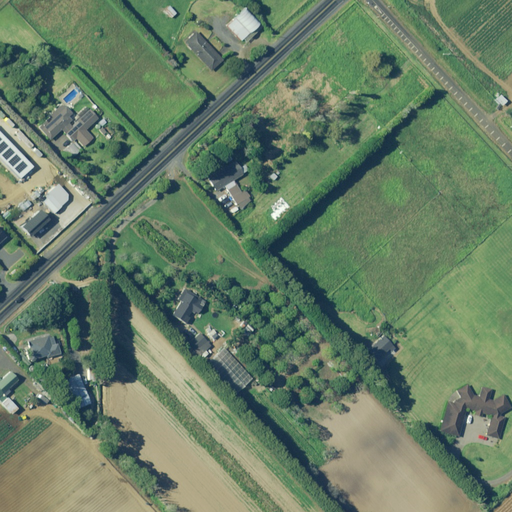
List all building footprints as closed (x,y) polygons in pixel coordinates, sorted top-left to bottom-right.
[(175,13),(168,6),(163,11),(170,18),(175,13)] [(262,26),(245,8),(226,26),(240,41),(249,31),(253,35),(262,26)] [(221,60),(193,31),(182,42),(210,71),(221,60)] [(80,116),(71,125),(67,122),(70,119),(67,117),(70,114),(63,106),(61,108),(59,105),(47,116),(48,117),(37,128),(49,140),(60,129),(72,142),(75,139),(83,147),(92,138),(85,130),(97,118),(85,106),(78,113),(80,116)] [(105,124),(98,130),(103,136),(110,129),(105,124)] [(238,168),(233,161),(206,178),(215,191),(223,186),(236,206),(234,208),(235,211),(251,201),(243,190),(240,191),(233,180),(247,171),(244,164),(238,168)] [(66,195),(56,184),(44,196),(46,198),(42,202),(52,213),(65,201),(66,195)] [(43,191),(39,187),(29,196),(34,200),(43,191)] [(263,197),(260,193),(254,197),(258,202),(263,197)] [(30,204),(27,200),(19,207),(22,211),(30,204)] [(47,221),(38,211),(20,228),(29,238),(47,221)] [(199,299),(183,289),(176,299),(179,301),(171,315),(183,322),(190,311),(195,315),(200,307),(196,304),(199,299)] [(210,324),(204,329),(211,339),(218,335),(210,324)] [(210,345),(205,341),(198,333),(183,349),(190,356),(194,360),(200,354),(203,357),(207,353),(205,351),(210,345)] [(47,365),(60,362),(59,359),(62,358),(58,342),(53,344),(50,335),(46,336),(24,343),(29,361),(45,356),(47,365)] [(393,348),(382,336),(367,350),(376,360),(388,349),(390,351),(393,348)] [(252,378),(224,348),(206,364),(234,394),(252,378)] [(0,402),(6,398),(4,396),(9,391),(7,389),(16,381),(8,372),(0,378),(0,402)] [(89,403),(77,374),(63,380),(74,409),(89,403)] [(455,390),(459,397),(451,402),(447,401),(438,431),(457,436),(464,411),(467,409),(474,411),(474,415),(481,416),(482,413),(491,416),(485,435),(497,439),(504,417),(498,415),(510,408),(502,395),(492,401),(487,400),(490,389),(481,387),(477,396),(474,395),(466,384),(455,390)]
